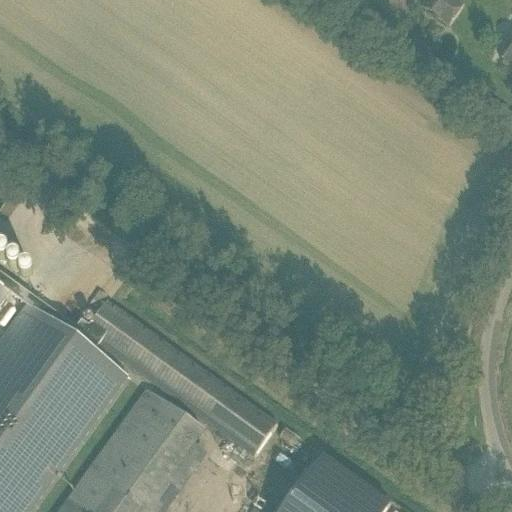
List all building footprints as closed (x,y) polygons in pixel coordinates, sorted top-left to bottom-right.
[(441,21),(443,18),(452,24),(463,7),(454,1),(454,0),(428,0),(423,9),(441,21)] [(511,42),(502,66),(511,70),(511,42)] [(0,511),(35,511),(131,379),(81,343),(85,337),(91,330),(83,325),(78,332),(0,275),(0,286),(11,295),(10,296),(29,309),(0,350),(0,511)] [(0,309),(10,296),(11,295),(0,286),(0,309)] [(91,330),(85,337),(233,444),(254,459),(277,427),(109,305),(91,330)] [(323,460),(285,511),(386,511),(390,508),(323,460)] [(82,511),(68,501),(60,511),(82,511)]
